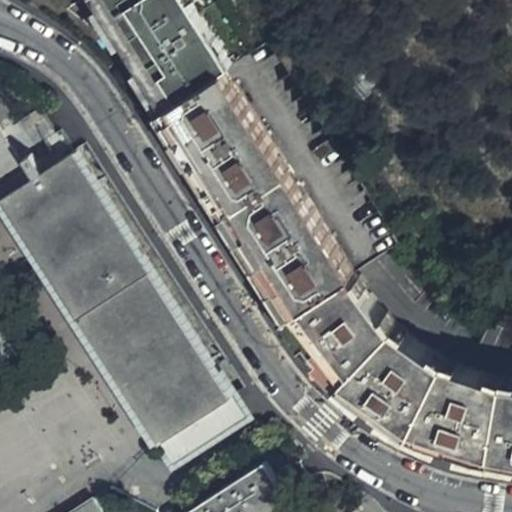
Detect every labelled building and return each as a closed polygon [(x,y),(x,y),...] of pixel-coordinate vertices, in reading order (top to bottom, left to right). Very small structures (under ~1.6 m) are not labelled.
[(97,0),(110,19),(115,17),(121,13),(111,0),(97,0)] [(111,0),(121,13),(115,17),(131,41),(149,68),(158,62),(166,74),(172,84),(169,85),(180,102),(226,71),(233,66),(189,0),(111,0)] [(110,19),(108,21),(124,46),(131,41),(115,17),(110,19)] [(167,110),(160,115),(302,328),(363,279),(226,71),(180,102),(167,110)] [(172,84),(166,74),(157,81),(163,89),(162,101),(167,110),(180,102),(169,85),(172,84)] [(43,96),(21,80),(17,84),(40,100),(43,96)] [(318,161),(338,148),(331,138),(311,153),(318,161)] [(0,200),(8,214),(48,189),(90,254),(50,280),(108,370),(147,343),(184,400),(191,396),(200,410),(224,395),(69,151),(24,179),(0,142),(0,200)] [(48,189),(8,214),(50,280),(90,254),(48,189)] [(363,279),(302,328),(328,365),(349,386),(401,422),(421,432),(481,452),(511,457),(511,377),(507,377),(442,355),(398,324),(363,279)] [(154,441),(200,410),(191,396),(184,400),(147,343),(108,370),(154,441)] [(292,447),(283,439),(280,442),(290,449),(292,447)] [(261,461),(179,511),(282,511),(290,507),(261,461)] [(100,511),(91,497),(66,511),(100,511)]
